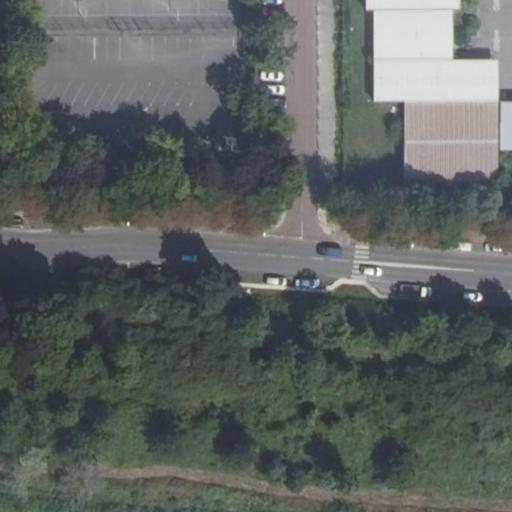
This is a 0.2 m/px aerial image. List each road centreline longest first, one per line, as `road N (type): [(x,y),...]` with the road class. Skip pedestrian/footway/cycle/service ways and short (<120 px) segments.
road 1 (residential): [(0,246),(131,243),(302,259)]
road 2 (residential): [(302,0),(302,259)]
road 3 (residential): [(302,259),(511,274)]
